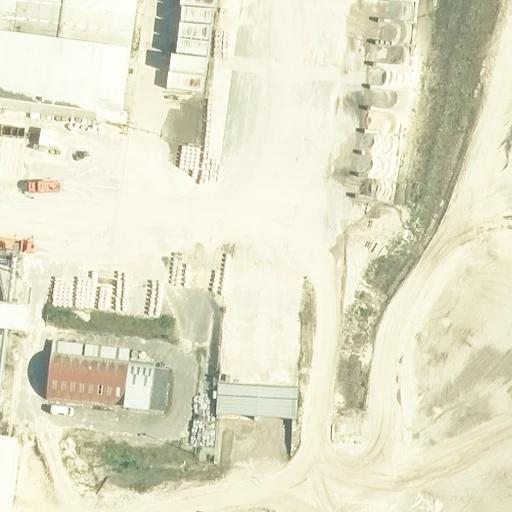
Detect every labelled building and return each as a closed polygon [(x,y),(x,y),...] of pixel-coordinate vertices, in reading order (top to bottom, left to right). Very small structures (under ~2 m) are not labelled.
[(0,0),(0,108),(125,125),(126,114),(121,113),(136,0),(0,0)] [(0,331),(17,334),(20,313),(0,309),(0,331)] [(123,412),(129,362),(51,352),(44,401),(123,412)] [(222,386),(222,419),(302,419),(302,386),(222,386)] [(0,451),(0,511),(11,511),(19,454),(0,451)]
